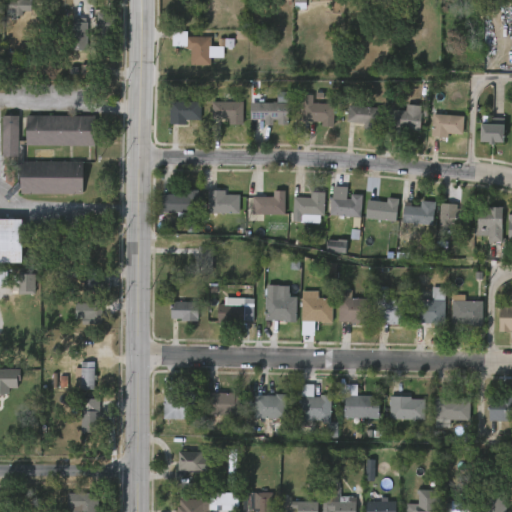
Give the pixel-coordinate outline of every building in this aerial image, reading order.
[(32,0),(32,11),(22,11),(22,15),(8,14),(8,0),(32,0)] [(306,3),(306,0),(295,0),(296,8),(297,8),(297,3),(306,3)] [(111,12),(111,14),(121,14),(120,33),(110,33),(110,47),(97,47),(98,11),(111,12)] [(79,23),(79,25),(87,25),(87,51),(70,51),(70,23),(79,23)] [(212,44),(212,65),(192,65),(192,49),(186,49),(187,36),(212,36),(212,44)] [(202,101),(201,119),(187,119),(187,123),(170,123),(171,101),(202,101)] [(242,102),(242,125),(228,124),(228,118),(211,118),(211,101),(242,102)] [(287,104),(286,125),(276,125),(276,121),(256,120),(256,103),(287,104)] [(334,105),(333,127),(321,126),(321,122),(301,121),(302,103),(334,105)] [(381,108),(379,131),(365,129),(366,123),(347,121),(349,105),(381,108)] [(427,109),(426,119),(420,118),(419,131),(387,128),(389,110),(404,111),(404,105),(420,106),(420,109),(427,109)] [(449,108),(449,115),(463,116),(462,134),(447,133),(447,137),(430,136),(431,113),(436,113),(437,107),(449,108)] [(19,156),(3,156),(3,115),(19,115),(19,156)] [(96,116),(96,146),(27,145),(28,128),(21,127),(21,116),(27,116),(27,115),(96,116)] [(488,118),(488,125),(501,125),(501,143),(491,143),(491,145),(486,145),(486,143),(478,143),(478,125),(481,125),(481,116),(488,116),(488,118)] [(15,194),(15,161),(81,162),(81,195),(15,194)] [(343,188),(342,198),(349,199),(350,195),(361,196),(359,218),(328,214),(332,186),(343,188)] [(196,191),(196,213),(165,212),(166,195),(185,195),(185,190),(196,191)] [(222,190),(222,195),(235,195),(235,213),(205,212),(205,190),(222,190)] [(281,215),(281,217),(276,217),(276,215),(250,215),(250,197),(271,197),(271,191),(283,191),(283,215),(281,215)] [(323,192),(321,215),(290,214),(291,197),(309,198),(309,191),(323,192)] [(397,199),(397,221),(364,219),(365,201),(385,202),(386,198),(397,199)] [(432,202),(430,224),(414,222),(414,224),(410,224),(410,222),(399,222),(401,205),(417,206),(418,201),(432,202)] [(469,209),(468,228),(437,226),(438,203),(455,204),(455,208),(469,209)] [(502,207),(501,242),(486,242),(487,236),(477,236),(478,206),(502,207)] [(0,264),(0,221),(16,221),(16,264),(0,264)] [(346,252),(346,240),(327,241),(328,253),(346,252)] [(214,246),(213,273),(190,272),(191,263),(196,263),(196,254),(188,254),(188,248),(198,248),(198,253),(199,253),(200,246),(214,246)] [(18,293),(35,292),(34,275),(18,275),(18,293)] [(102,290),(102,293),(85,292),(85,283),(80,282),(81,275),(103,276),(102,290)] [(389,295),(389,299),(410,299),(410,325),(390,325),(390,323),(378,323),(379,286),(389,286),(389,295)] [(444,295),(444,324),(413,322),(413,299),(431,299),(431,286),(444,286),(444,295)] [(334,298),(333,323),(315,321),(314,332),(302,332),(303,298),(309,298),(309,291),(319,291),(319,298),(334,298)] [(291,293),(291,297),(298,297),(297,323),(286,322),(286,320),(266,319),(267,296),(279,296),(280,292),(291,293)] [(463,296),(463,300),(482,300),(481,325),(461,325),(461,323),(450,323),(450,294),(463,294),(463,296)] [(372,299),(371,323),(340,322),(341,298),(372,299)] [(104,300),(104,315),(105,315),(105,320),(103,320),(103,322),(100,322),(100,324),(83,324),(83,317),(85,317),(85,304),(93,304),(93,300),(104,300)] [(199,301),(199,321),(182,320),(182,318),(172,318),(172,300),(199,301)] [(245,305),(244,322),(219,322),(219,304),(245,305)] [(511,304),(511,330),(498,331),(499,304),(511,304)] [(95,364),(95,375),(97,375),(97,379),(95,379),(94,389),(81,389),(82,362),(95,362),(95,364)] [(0,394),(9,395),(9,388),(19,388),(19,370),(0,370),(0,394)] [(314,397),(321,397),(321,395),(332,395),(331,420),(314,420),(314,427),(301,426),(302,384),(315,384),(314,397)] [(374,396),(374,398),(381,398),(380,418),(344,417),(345,395),(347,395),(347,384),(358,385),(358,395),(374,396)] [(195,419),(164,419),(164,393),(195,392),(195,419)] [(243,396),(243,415),(208,414),(208,392),(237,393),(237,396),(243,396)] [(285,393),(285,418),(252,416),(253,394),(274,395),(274,393),(285,393)] [(507,393),(507,395),(511,395),(511,420),(487,420),(487,393),(507,393)] [(423,398),(422,419),(387,418),(388,395),(409,396),(409,398),(423,398)] [(472,401),(471,420),(453,420),(452,427),(436,427),(436,397),(465,398),(464,401),(472,401)] [(99,428),(99,432),(81,432),(82,399),(87,399),(86,410),(99,411),(99,428)] [(211,457),(211,470),(175,469),(176,450),(200,451),(199,457),(211,457)] [(347,463),(347,473),(332,473),(332,464),(325,464),(325,453),(350,453),(350,463),(347,463)] [(374,460),(365,460),(365,481),(374,481),(374,460)] [(338,480),(338,497),(353,496),(352,484),(360,484),(361,497),(354,497),(354,511),(321,511),(320,511),(319,480),(338,480)] [(435,490),(434,511),(404,511),(404,503),(416,503),(416,489),(435,490)] [(509,490),(509,511),(481,511),(482,489),(509,490)] [(270,492),(270,511),(254,511),(254,508),(241,508),(241,492),(270,492)] [(99,511),(68,511),(68,493),(99,494),(99,511)] [(289,493),(289,501),(297,501),(297,497),(316,497),(316,501),(318,501),(317,511),(296,511),(296,509),(278,509),(278,493),(289,493)] [(207,500),(211,500),(210,511),(178,511),(178,507),(180,507),(180,499),(207,500)] [(395,501),(395,511),(364,511),(365,503),(370,503),(370,500),(395,501)] [(469,502),(469,511),(443,511),(443,502),(469,502)]
